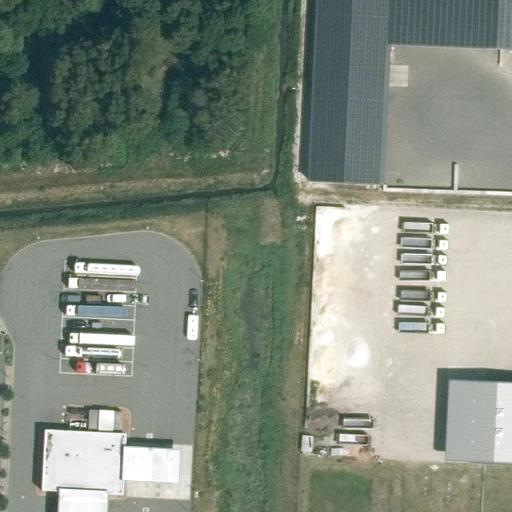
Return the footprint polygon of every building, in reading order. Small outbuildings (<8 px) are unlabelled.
[(511,0),(395,0),(394,44),(511,48),(511,0)] [(511,381),(458,378),(454,455),(511,458),(511,381)] [(124,438),(44,435),(43,494),(58,494),(107,496),(122,496),(123,486),(124,451),(124,438)] [(184,453),(124,451),(123,486),(183,488),(184,453)] [(106,511),(107,496),(58,494),(56,511),(106,511)]
